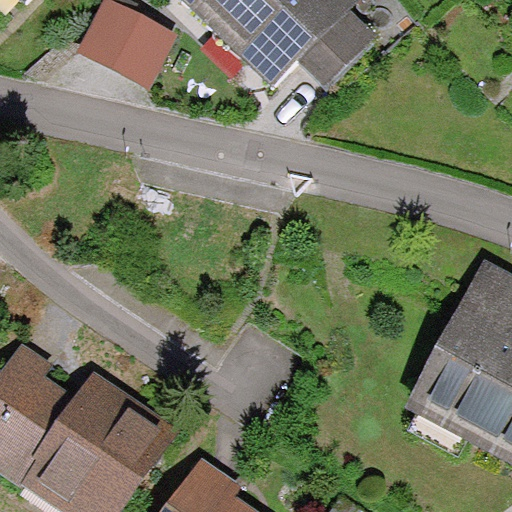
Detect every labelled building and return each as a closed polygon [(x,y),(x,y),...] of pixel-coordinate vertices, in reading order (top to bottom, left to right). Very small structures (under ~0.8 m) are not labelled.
[(47,0),(10,0),(30,18),(47,0)] [(369,10),(358,0),(173,0),(282,100),(304,76),(330,100),(378,48),(354,26),(369,10)] [(176,41),(112,9),(84,66),(147,98),(176,41)] [(511,284),(489,272),(412,413),(511,467),(511,284)] [(94,400),(20,352),(0,382),(0,487),(24,503),(30,492),(94,400)] [(94,400),(30,492),(59,511),(132,511),(181,442),(102,388),(94,400)] [(246,494),(200,463),(167,511),(240,511),(236,509),(246,494)]
